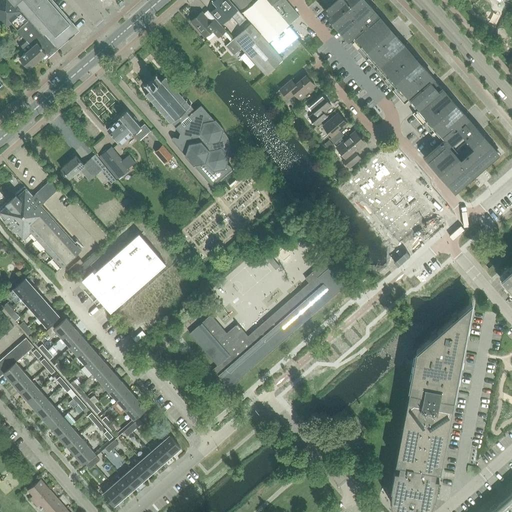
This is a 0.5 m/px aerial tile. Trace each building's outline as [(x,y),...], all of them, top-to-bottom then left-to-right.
[(0,0),(0,23),(1,22),(6,27),(11,23),(27,41),(32,47),(38,42),(47,53),(55,46),(43,32),(41,35),(10,0),(0,0)] [(10,0),(41,35),(43,32),(55,46),(64,38),(73,30),(68,26),(70,24),(48,0),(10,0)] [(217,7),(211,12),(221,24),(232,14),(237,10),(228,0),(212,0),(212,1),(217,7)] [(288,25),(267,0),(232,0),(240,9),(245,4),(248,8),(243,12),(279,53),(298,36),(288,25)] [(285,0),(267,0),(288,25),(299,16),(285,0)] [(365,0),(334,0),(326,8),(329,11),(326,14),(409,109),(439,144),(425,156),(455,191),(499,153),(438,83),(365,0)] [(212,30),(218,37),(226,30),(215,18),(211,22),(201,12),(191,21),(205,37),(212,30)] [(244,29),(233,38),(233,39),(241,48),(265,74),(282,59),(251,23),(246,18),(245,19),(240,23),(239,24),(244,29)] [(233,39),(226,45),(234,54),(241,48),(233,39)] [(21,46),(20,48),(25,53),(21,56),(30,67),(47,53),(38,42),(32,47),(27,41),(21,46)] [(144,84),(143,85),(145,85),(149,90),(146,94),(145,95),(146,95),(147,95),(150,99),(149,99),(150,100),(154,103),(153,104),(154,104),(157,108),(158,109),(158,108),(162,112),(161,113),(162,114),(162,113),(166,117),(165,117),(166,118),(169,121),(169,122),(170,123),(170,122),(171,123),(171,122),(175,127),(182,135),(181,137),(181,139),(174,136),(173,137),(172,137),(172,138),(172,139),(172,140),(181,151),(183,152),(184,153),(185,154),(185,155),(193,164),(194,164),(195,166),(196,167),(213,186),(229,172),(233,169),(230,165),(229,164),(227,164),(229,157),(229,156),(229,154),(230,152),(230,149),(230,147),(230,145),(230,143),(229,141),(229,139),(228,137),(227,135),(223,130),(224,129),(216,120),(214,120),(201,105),(195,110),(190,105),(191,104),(190,103),(190,104),(186,100),(187,100),(186,99),(185,99),(182,95),(183,95),(182,94),(182,95),(178,91),(179,91),(178,90),(174,87),(175,86),(174,85),(173,86),(170,82),(171,82),(170,81),(166,78),(167,77),(166,76),(165,77),(165,76),(161,80),(156,75),(156,73),(155,73),(155,75),(153,77),(152,76),(152,77),(148,80),(147,81),(148,82),(145,84),(144,84)] [(280,89),(284,93),(289,99),(295,93),(300,98),(316,86),(306,75),(295,83),(292,79),(280,89)] [(323,94),(310,106),(315,112),(309,116),(316,125),(328,115),(324,111),(332,104),(323,94)] [(141,126),(126,110),(119,117),(120,118),(107,129),(120,144),(133,133),(140,140),(150,131),(144,123),(141,126)] [(334,144),(344,135),(340,130),(348,123),(338,113),(323,125),(332,136),(329,139),(334,144)] [(354,131),(337,145),(346,157),(342,160),(347,166),(360,156),(357,152),(365,144),(354,131)] [(329,139),(323,145),(326,149),(333,144),(329,139)] [(155,152),(165,163),(173,156),(163,145),(155,152)] [(135,162),(129,154),(122,160),(110,146),(98,157),(118,179),(130,168),(129,167),(135,162)] [(67,163),(61,168),(70,178),(80,169),(90,180),(101,170),(111,183),(116,180),(96,155),(91,158),(86,163),(84,164),(83,163),(76,155),(67,163)] [(361,177),(358,180),(370,194),(404,233),(429,212),(383,158),(380,161),(370,170),(361,177)] [(2,221),(13,233),(15,231),(23,240),(29,235),(60,269),(81,250),(41,206),(58,190),(50,180),(36,192),(40,197),(36,200),(32,196),(24,186),(14,194),(16,196),(7,204),(5,202),(0,207),(0,214),(4,219),(2,221)] [(128,196),(123,200),(127,205),(132,201),(128,196)] [(66,208),(73,216),(82,208),(75,200),(66,208)] [(73,216),(80,224),(89,216),(82,208),(73,216)] [(80,224),(87,231),(96,223),(89,216),(80,224)] [(87,231),(94,239),(103,231),(96,223),(87,231)] [(103,231),(94,239),(102,248),(111,240),(103,231)] [(139,234),(84,282),(111,312),(124,301),(123,301),(165,264),(139,234)] [(95,253),(83,264),(79,267),(83,271),(99,257),(95,253)] [(268,253),(264,256),(276,269),(280,266),(268,253)] [(71,274),(79,267),(83,264),(80,260),(68,270),(71,274)] [(19,261),(14,264),(18,269),(23,265),(19,261)] [(227,333),(211,315),(208,317),(190,333),(218,365),(210,372),(212,374),(214,376),(216,374),(228,388),(345,287),(324,263),(306,278),(310,283),(248,336),(237,324),(227,333)] [(511,265),(509,268),(500,276),(511,289),(511,265)] [(13,289),(21,299),(34,287),(26,278),(13,289)] [(21,299),(30,308),(42,297),(34,287),(21,299)] [(30,308),(38,317),(51,306),(42,297),(30,308)] [(416,349),(409,389),(423,392),(424,383),(431,384),(431,383),(442,385),(440,395),(454,397),(472,301),(466,306),(416,349)] [(3,307),(7,311),(11,308),(7,303),(3,307)] [(51,306),(38,317),(46,327),(59,316),(51,306)] [(11,308),(7,311),(11,316),(16,313),(11,308)] [(4,317),(0,319),(0,323),(7,332),(13,327),(4,317)] [(54,329),(62,338),(75,327),(66,318),(54,329)] [(27,327),(23,330),(28,335),(31,332),(27,327)] [(62,338),(70,347),(82,336),(75,327),(62,338)] [(70,347),(78,356),(90,345),(82,336),(70,347)] [(21,342),(29,351),(34,347),(26,338),(21,342)] [(17,346),(25,355),(29,351),(21,342),(17,346)] [(38,347),(44,353),(47,350),(42,344),(38,347)] [(78,356),(86,365),(98,354),(90,345),(78,356)] [(12,350),(20,359),(25,355),(17,346),(12,350)] [(41,355),(36,349),(32,352),(38,359),(41,355)] [(8,354),(16,363),(20,359),(12,350),(8,354)] [(47,350),(44,353),(49,360),(53,357),(47,350)] [(15,363),(16,363),(8,354),(3,358),(11,366),(15,363)] [(86,365),(94,374),(106,363),(98,354),(86,365)] [(0,360),(0,362),(7,370),(11,366),(3,358),(0,360)] [(40,361),(46,368),(49,364),(44,358),(40,361)] [(54,365),(60,371),(63,368),(57,362),(54,365)] [(3,374),(11,383),(23,372),(15,363),(11,366),(7,370),(3,373),(3,374)] [(94,374),(101,383),(114,372),(106,363),(94,374)] [(49,364),(46,368),(51,374),(55,370),(49,364)] [(63,368),(60,371),(65,378),(69,375),(63,368)] [(11,383),(19,392),(31,381),(23,372),(11,383)] [(101,383),(109,392),(122,381),(114,372),(101,383)] [(56,379),(61,386),(65,382),(60,376),(56,379)] [(70,383),(75,389),(79,386),(73,380),(70,383)] [(19,392),(27,401),(39,390),(31,381),(19,392)] [(109,392),(117,401),(130,390),(122,381),(109,392)] [(65,382),(61,386),(67,392),(71,389),(65,382)] [(409,389),(395,462),(399,462),(436,469),(440,470),(454,397),(440,395),(442,385),(431,383),(431,384),(424,383),(423,392),(409,389)] [(79,386),(75,389),(81,396),(84,392),(79,386)] [(27,401),(35,409),(47,399),(39,390),(27,401)] [(117,401),(125,410),(137,399),(130,390),(117,401)] [(72,398),(77,404),(81,400),(76,394),(72,398)] [(86,401),(91,407),(95,404),(89,398),(86,401)] [(35,409),(43,418),(55,408),(47,399),(35,409)] [(137,399),(125,410),(133,419),(146,408),(137,399)] [(81,400),(77,404),(83,410),(86,407),(81,400)] [(95,404),(91,407),(97,414),(100,410),(95,404)] [(43,418),(50,427),(62,417),(55,408),(43,418)] [(87,416),(93,422),(97,418),(91,412),(87,416)] [(149,412),(144,416),(148,420),(153,416),(149,412)] [(101,419),(107,425),(111,422),(105,416),(101,419)] [(50,427),(58,436),(70,426),(62,417),(50,427)] [(97,418),(93,422),(98,428),(102,425),(97,418)] [(111,422),(107,425),(112,432),(116,428),(111,422)] [(134,423),(129,427),(132,431),(137,427),(134,423)] [(58,436),(66,445),(78,435),(70,426),(58,436)] [(132,431),(129,427),(124,431),(128,436),(132,431)] [(103,433),(109,440),(113,437),(107,430),(103,433)] [(66,445),(74,454),(86,444),(78,435),(66,445)] [(169,435),(159,444),(171,456),(180,448),(169,435)] [(115,439),(110,444),(114,448),(118,444),(115,439)] [(86,444),(74,454),(82,464),(94,453),(86,444)] [(114,448),(110,444),(105,448),(109,452),(114,448)] [(159,444),(150,452),(161,465),(171,456),(159,444)] [(150,452),(141,460),(152,473),(161,465),(150,452)] [(96,456),(91,460),(95,464),(100,460),(96,456)] [(95,464),(91,460),(86,464),(90,469),(95,464)] [(141,460),(131,468),(142,481),(152,473),(141,460)] [(436,469),(399,462),(398,469),(396,469),(391,491),(391,493),(391,494),(391,495),(391,496),(391,497),(391,498),(391,499),(392,499),(392,500),(392,501),(392,502),(393,502),(393,503),(393,504),(394,505),(394,506),(395,507),(396,508),(397,509),(399,507),(404,511),(403,511),(424,511),(425,511),(426,511),(427,510),(428,509),(429,508),(429,507),(430,506),(431,505),(432,504),(432,503),(432,502),(433,501),(433,500),(433,499),(437,476),(435,476),(436,469)] [(131,468),(122,477),(133,489),(142,481),(131,468)] [(122,477),(113,485),(124,497),(133,489),(122,477)] [(29,498),(34,503),(49,490),(40,479),(27,490),(32,496),(29,498)] [(124,497),(113,485),(103,493),(114,506),(124,497)] [(40,505),(45,510),(58,499),(49,490),(34,503),(37,507),(40,505)] [(511,511),(511,492),(511,494),(508,497),(501,502),(490,511),(511,511)] [(63,511),(66,509),(58,499),(45,510),(46,511),(63,511)]
